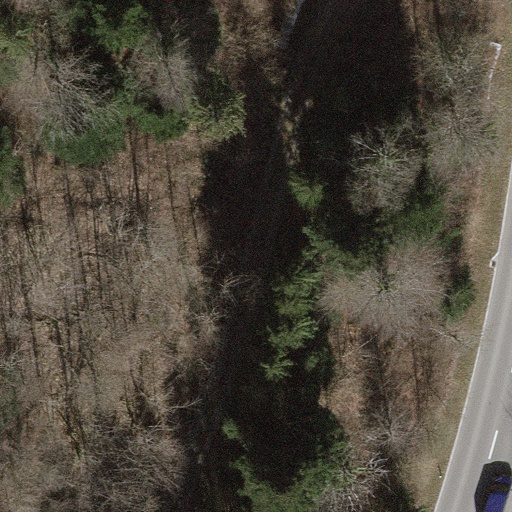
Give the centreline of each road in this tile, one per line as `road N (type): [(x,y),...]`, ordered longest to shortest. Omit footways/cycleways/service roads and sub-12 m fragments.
road 1 (track): [(335,0),(211,412),(168,511)]
road 2 (tertiary): [(475,511),(511,373)]
